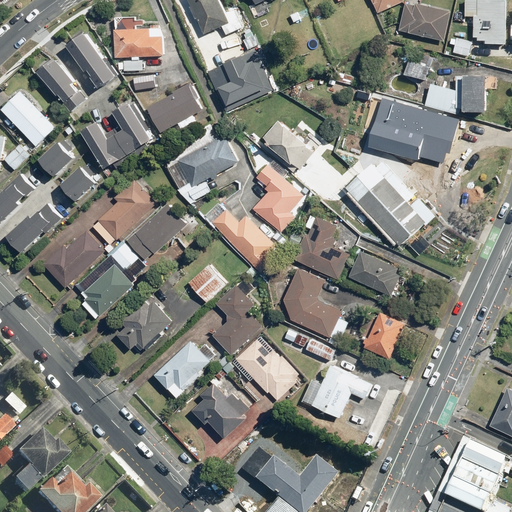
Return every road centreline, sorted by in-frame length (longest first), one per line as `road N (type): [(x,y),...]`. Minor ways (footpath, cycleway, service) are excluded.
road 1 (secondary): [(511,234),(385,511)]
road 2 (secondary): [(0,300),(199,511)]
